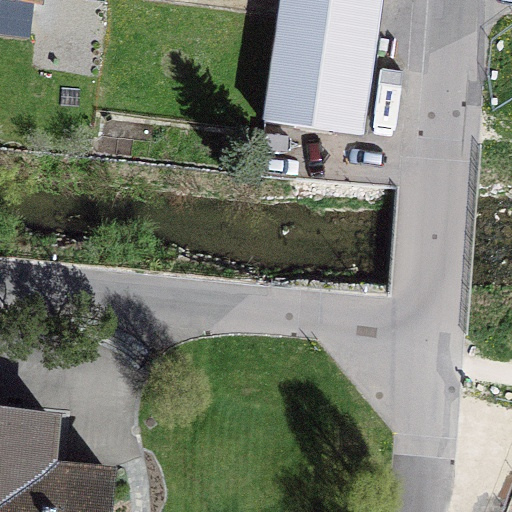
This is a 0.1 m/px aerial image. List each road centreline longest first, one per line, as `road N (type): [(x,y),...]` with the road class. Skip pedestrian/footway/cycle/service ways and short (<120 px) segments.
road 1 (residential): [(427,332),(0,297)]
road 2 (residential): [(427,332),(454,0)]
road 3 (residential): [(415,511),(427,332)]
road 4 (unknown): [(222,316),(191,405),(127,458)]
